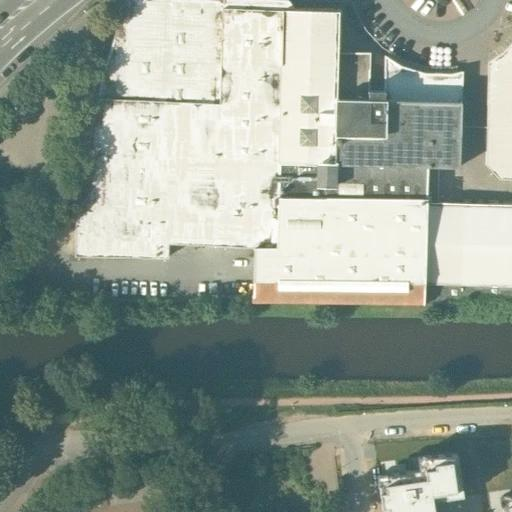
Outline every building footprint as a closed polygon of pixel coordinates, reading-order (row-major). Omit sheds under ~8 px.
[(280,5),(146,0),(126,0),(108,71),(91,157),(81,224),(79,255),(162,259),(163,243),(256,247),(254,303),(421,309),(422,290),(424,201),(425,165),(458,165),(459,77),(369,76),(370,47),(337,47),(338,10),(283,9),(283,6),(284,6),(284,3),(280,3),(280,5)] [(511,42),(502,53),(486,64),(485,104),(483,163),(497,178),(511,178),(511,42)] [(5,65),(12,75),(43,54),(36,44),(5,65)] [(511,203),(424,201),(422,290),(511,291),(511,203)] [(375,470),(380,511),(430,511),(429,501),(463,496),(455,451),(416,451),(417,465),(375,470)] [(511,511),(511,497),(499,499),(500,511),(511,511)]
